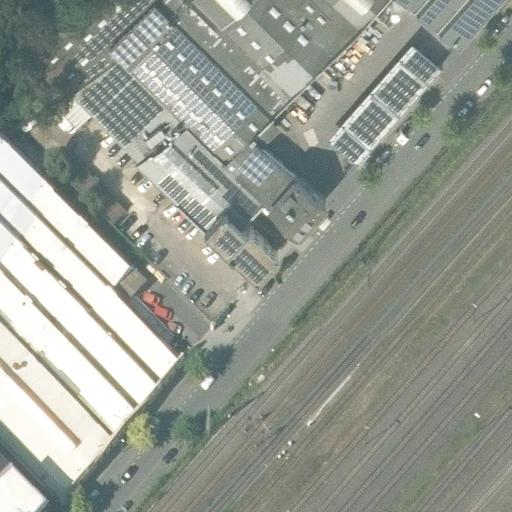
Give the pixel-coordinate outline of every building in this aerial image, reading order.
[(60,98),(69,91),(120,54),(109,42),(152,0),(155,0),(156,1),(156,0),(98,0),(30,49),(60,98)] [(120,54),(186,123),(223,160),(249,135),(250,136),(270,116),(358,28),(383,0),(156,0),(156,1),(155,0),(152,0),(109,42),(120,54)] [(401,0),(458,50),(501,0),(401,0)] [(410,42),(326,138),(357,165),(441,68),(410,42)] [(90,111),(138,159),(186,123),(120,54),(69,91),(90,111)] [(90,111),(69,91),(60,98),(53,103),(76,126),(90,111)] [(270,116),(250,136),(260,145),(281,125),(270,116)] [(245,230),(239,225),(263,200),(223,160),(186,123),(138,159),(136,160),(257,279),(277,255),(249,228),(245,230)] [(263,200),(296,233),(325,202),(260,145),(250,136),(249,135),(223,160),(263,200)] [(0,440),(67,507),(187,364),(169,347),(129,310),(118,300),(143,278),(5,138),(0,141),(0,440)] [(56,170),(113,227),(127,212),(70,156),(56,170)] [(129,310),(169,347),(178,340),(138,302),(129,310)] [(0,460),(0,508),(24,484),(0,460)] [(0,511),(54,511),(24,484),(0,508),(0,511)]
